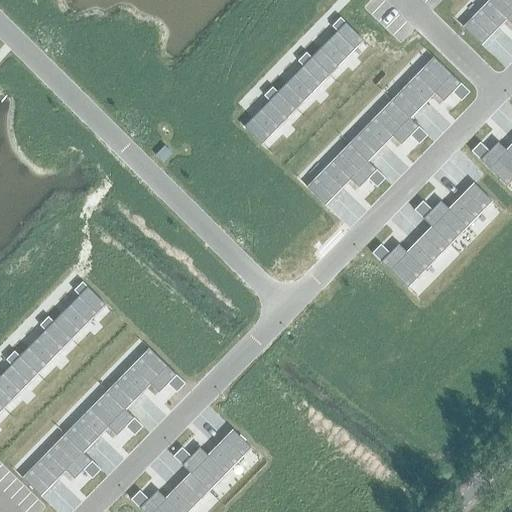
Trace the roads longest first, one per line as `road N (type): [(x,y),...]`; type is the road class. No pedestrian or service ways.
road 1 (residential): [(285,310),(0,26)]
road 2 (residential): [(511,82),(285,310)]
road 3 (residential): [(285,310),(90,511)]
